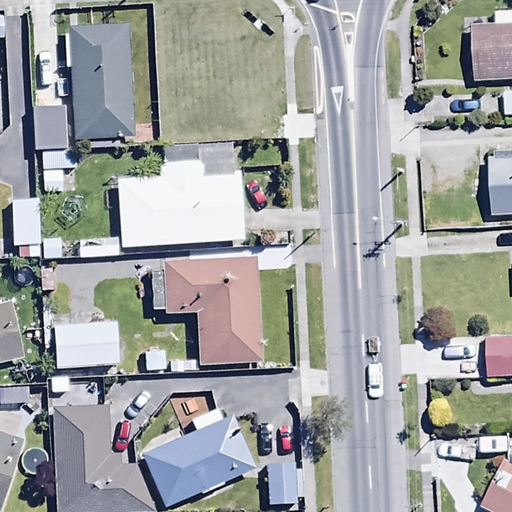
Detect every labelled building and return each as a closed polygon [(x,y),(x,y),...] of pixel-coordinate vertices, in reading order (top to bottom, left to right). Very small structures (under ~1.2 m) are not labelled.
[(471,30),(474,86),(511,83),(511,13),(496,15),(496,29),(471,30)] [(511,93),(503,93),(503,119),(511,118),(511,93)] [(115,184),(119,252),(244,244),(240,180),(200,183),(199,165),(193,165),(192,151),(163,153),(164,167),(157,167),(158,181),(115,184)] [(76,155),(41,156),(42,199),(77,198),(76,155)] [(511,158),(491,159),(493,219),(511,218),(511,158)] [(39,205),(11,205),(11,252),(18,252),(18,263),(39,263),(39,205)] [(116,242),(77,242),(77,262),(116,262),(116,242)] [(258,370),(257,263),(164,264),(164,277),(153,277),(153,316),(166,315),(166,320),(197,320),(198,370),(258,370)] [(11,307),(0,309),(0,367),(22,363),(11,307)] [(53,330),(55,374),(117,371),(115,327),(53,330)] [(511,340),(484,341),(486,383),(511,382),(511,340)] [(55,511),(152,511),(134,469),(120,469),(120,460),(109,461),(107,410),(51,412),(55,511)] [(165,511),(167,511),(254,473),(231,422),(222,426),(217,415),(190,427),(195,437),(142,460),(165,511)] [(0,511),(23,443),(0,435),(0,511)] [(511,511),(511,469),(507,467),(482,511),(511,511)] [(293,468),(264,469),(266,510),(295,508),(295,503),(301,503),(300,476),(294,476),(293,468)]
